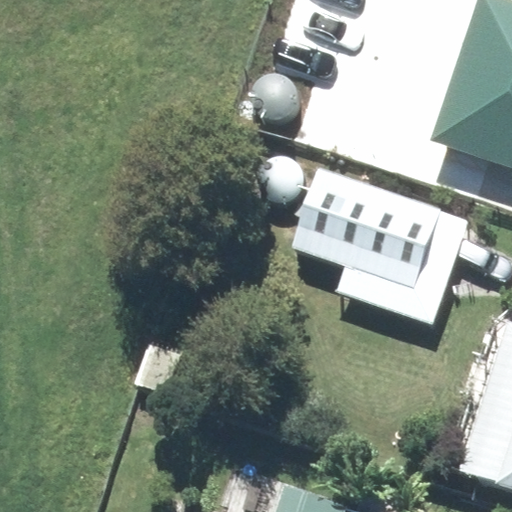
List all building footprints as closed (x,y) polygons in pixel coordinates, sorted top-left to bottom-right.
[(511,2),(506,0),(476,0),(428,140),(511,169),(511,2)] [(475,232),(325,181),(298,261),(351,279),(343,303),(440,336),(475,232)] [(511,336),(465,483),(506,496),(505,501),(511,502),(511,336)] [(155,348),(138,397),(178,411),(196,362),(155,348)] [(331,511),(293,500),(289,511),(331,511)]
